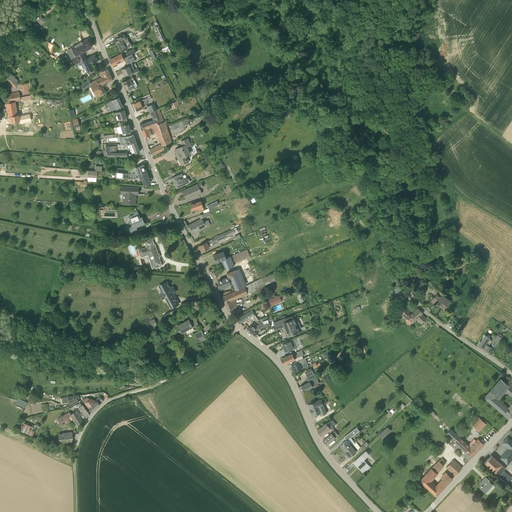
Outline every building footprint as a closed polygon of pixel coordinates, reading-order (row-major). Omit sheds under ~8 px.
[(42,24),(46,20),(42,15),(37,19),(42,24)] [(159,42),(165,40),(158,25),(157,25),(157,26),(155,28),(157,31),(155,32),(156,34),(156,35),(159,42)] [(126,38),(124,34),(114,38),(120,51),(127,47),(131,45),(127,37),(126,38)] [(87,59),(83,52),(91,47),(87,39),(71,47),(76,56),(79,63),(95,55),(95,54),(87,59)] [(134,48),(126,52),(128,56),(133,54),(136,53),(134,48)] [(122,54),(110,60),(112,65),(125,59),(125,60),(128,66),(129,65),(133,64),(132,63),(136,61),(133,54),(128,56),(124,58),(122,54)] [(91,63),(98,60),(95,55),(79,63),(83,61),(86,67),(85,68),(87,73),(88,72),(90,77),(95,72),(94,69),(91,63)] [(125,75),(132,72),(129,65),(128,66),(122,69),(125,75)] [(104,71),(103,68),(97,71),(98,74),(99,73),(101,77),(93,81),(93,82),(91,83),(87,80),(82,84),(82,85),(81,86),(84,89),(85,88),(90,85),(96,97),(101,95),(100,94),(105,92),(102,86),(104,85),(104,84),(112,80),(107,69),(104,71)] [(9,72),(3,78),(2,89),(7,88),(6,84),(6,82),(8,81),(15,88),(19,84),(16,81),(17,80),(9,72)] [(135,82),(132,75),(129,76),(130,78),(122,82),(124,87),(125,87),(126,91),(131,88),(129,85),(132,84),(131,83),(132,82),(134,87),(137,86),(135,82)] [(22,95),(32,92),(30,83),(21,85),(21,88),(21,89),(22,95)] [(20,97),(19,91),(4,95),(5,100),(6,100),(9,116),(10,116),(11,122),(28,119),(27,115),(23,116),(23,113),(20,113),(19,111),(17,111),(15,104),(14,104),(13,102),(31,98),(30,95),(20,97)] [(119,97),(107,103),(110,110),(112,111),(123,106),(119,97)] [(137,111),(143,108),(143,107),(147,105),(146,104),(147,103),(147,102),(148,101),(146,98),(140,101),(134,104),(136,108),(135,108),(136,110),(137,111)] [(150,113),(150,112),(157,109),(154,103),(147,106),(150,113)] [(159,109),(157,109),(150,112),(153,120),(140,125),(142,130),(153,126),(162,122),(164,121),(159,109)] [(127,121),(126,118),(127,118),(124,110),(116,112),(119,120),(120,123),(127,121)] [(168,131),(189,123),(187,118),(170,125),(165,124),(168,131)] [(158,136),(168,133),(165,124),(165,121),(164,121),(162,122),(153,126),(142,130),(144,136),(156,132),(158,136)] [(189,123),(168,131),(168,133),(169,135),(186,129),(185,126),(189,124),(189,123)] [(131,131),(129,124),(125,125),(125,124),(120,126),(123,133),(127,132),(131,131)] [(118,134),(106,135),(106,139),(119,137),(123,137),(126,137),(128,136),(127,132),(123,133),(120,126),(116,127),(118,134)] [(172,142),(169,135),(168,133),(158,136),(161,144),(149,150),(152,156),(165,149),(164,148),(170,145),(169,143),(172,142)] [(127,145),(136,142),(135,139),(135,138),(135,136),(134,136),(133,135),(128,136),(126,137),(123,137),(126,143),(125,143),(126,145),(127,145)] [(189,162),(186,155),(190,153),(187,147),(191,145),(188,138),(180,141),(182,146),(174,149),(178,158),(180,158),(183,165),(189,162)] [(139,152),(136,142),(127,145),(126,145),(128,150),(130,149),(132,153),(134,152),(135,153),(139,152)] [(116,152),(116,146),(104,146),(104,150),(103,150),(103,156),(127,157),(127,152),(116,152)] [(132,175),(146,171),(144,164),(135,168),(136,170),(131,172),(131,169),(117,167),(117,169),(117,171),(130,172),(132,175)] [(150,182),(146,171),(132,175),(130,172),(117,171),(117,172),(123,173),(122,178),(133,179),(139,177),(140,180),(142,179),(144,185),(150,182)] [(184,179),(182,173),(172,177),(176,188),(183,184),(185,184),(187,184),(189,183),(190,182),(189,179),(187,179),(187,178),(184,179)] [(196,196),(202,193),(200,189),(203,187),(201,182),(198,184),(182,190),(186,199),(196,195),(196,196)] [(136,204),(136,194),(138,194),(138,187),(121,186),(120,194),(123,194),(122,204),(136,204)] [(204,210),(201,201),(190,204),(192,210),(197,208),(199,212),(204,210)] [(209,210),(219,205),(217,201),(207,206),(209,210)] [(203,217),(211,214),(210,211),(199,215),(200,219),(187,226),(191,235),(210,224),(208,219),(204,221),(202,218),(203,217)] [(139,218),(137,212),(133,213),(134,214),(128,216),(132,226),(127,228),(130,235),(138,232),(136,226),(144,223),(142,217),(139,218)] [(239,227),(238,226),(237,227),(237,226),(233,228),(224,233),(213,238),(207,242),(207,241),(199,245),(202,251),(209,247),(208,244),(209,244),(210,246),(217,242),(224,238),(235,233),(234,230),(239,227)] [(154,245),(152,239),(144,241),(146,247),(138,249),(140,258),(148,255),(152,268),(161,265),(159,257),(158,257),(157,254),(158,254),(155,244),(154,245)] [(243,254),(233,258),(235,262),(250,256),(248,252),(243,254)] [(224,253),(214,257),(216,262),(223,259),(225,265),(224,265),(225,269),(234,266),(233,263),(231,259),(230,256),(226,258),(224,253)] [(214,268),(210,270),(215,278),(219,275),(214,268)] [(228,277),(218,281),(220,288),(232,283),(235,290),(246,285),(239,268),(235,270),(227,273),(226,273),(228,277)] [(267,290),(264,285),(261,278),(222,297),(224,302),(225,302),(228,309),(237,305),(235,299),(248,294),(248,293),(251,292),(254,297),(267,290)] [(421,291),(425,286),(415,278),(411,284),(421,291)] [(170,288),(166,282),(158,286),(161,292),(159,293),(162,299),(165,298),(170,308),(178,304),(173,293),(176,291),(173,287),(170,288)] [(401,298),(405,293),(401,289),(397,294),(401,298)] [(440,296),(437,294),(431,301),(435,304),(437,302),(445,308),(450,301),(442,294),(440,296)] [(281,301),(279,295),(268,300),(270,306),(281,301)] [(411,315),(400,304),(395,309),(398,312),(399,312),(408,322),(409,320),(412,323),(416,318),(421,323),(426,318),(421,314),(422,313),(418,308),(411,315)] [(254,314),(258,312),(254,307),(251,309),(251,310),(236,319),(239,323),(254,314)] [(264,329),(271,327),(269,322),(273,321),(271,315),(261,318),(262,322),(264,329)] [(283,327),(284,328),(287,337),(300,332),(296,323),(294,318),(293,318),(292,315),(285,318),(285,317),(281,319),(273,322),(276,330),(283,327)] [(149,330),(157,326),(153,319),(145,324),(149,330)] [(198,325),(195,319),(190,321),(188,319),(177,325),(181,333),(192,327),(193,328),(196,326),(197,326),(197,325),(198,325)] [(264,329),(262,322),(253,325),(252,324),(251,322),(245,325),(248,328),(255,335),(258,331),(264,329)] [(197,339),(204,335),(201,329),(194,333),(197,339)] [(487,346),(491,340),(489,339),(490,338),(485,335),(481,342),(479,341),(477,345),(483,348),(485,345),(487,346)] [(285,351),(293,348),(293,349),(297,348),(294,339),(290,340),(290,341),(282,344),(285,351)] [(296,362),(301,359),(300,356),(304,355),(301,350),(292,353),(292,354),(282,358),(285,363),(295,359),(296,362)] [(294,372),(301,369),(308,366),(304,358),(301,359),(296,362),(291,364),(294,372)] [(314,374),(313,372),(308,375),(309,376),(307,377),(309,382),(303,385),(299,387),(301,392),(319,383),(314,374)] [(510,417),(511,415),(511,388),(500,378),(499,378),(488,391),(489,391),(484,397),(509,419),(510,417)] [(61,403),(68,402),(70,407),(79,401),(78,399),(79,398),(79,397),(79,395),(60,397),(61,403)] [(96,400),(85,396),(81,399),(89,409),(89,408),(92,411),(100,404),(103,401),(100,397),(96,400)] [(18,398),(15,404),(24,408),(27,402),(18,398)] [(326,413),(324,405),(323,405),(327,403),(325,398),(308,404),(311,413),(313,412),(314,415),(320,413),(321,415),(326,413)] [(81,405),(80,402),(77,404),(77,403),(73,406),(76,409),(78,407),(81,411),(81,410),(86,417),(90,414),(82,404),(81,405)] [(84,422),(76,410),(70,414),(69,411),(60,417),(57,419),(60,424),(63,422),(72,416),(78,426),(84,422)] [(478,418),(471,424),(479,431),(485,424),(478,418)] [(335,424),(331,419),(329,421),(326,423),(317,431),(320,435),(328,428),(330,430),(334,427),(333,426),(335,424)] [(22,424),(19,431),(33,436),(35,430),(30,428),(32,425),(25,422),(23,425),(22,424)] [(356,427),(348,433),(351,437),(359,430),(356,427)] [(381,438),(384,435),(390,430),(387,427),(381,432),(378,435),(381,438)] [(451,428),(446,434),(450,437),(454,441),(459,436),(451,428)] [(326,445),(335,438),(338,435),(335,431),(323,440),(326,445)] [(74,439),(73,437),(71,437),(71,432),(63,433),(58,434),(59,441),(71,439),(74,439)] [(459,436),(454,441),(466,453),(471,457),(484,444),(477,438),(472,443),(469,446),(459,436)] [(509,448),(500,458),(508,465),(511,460),(511,443),(506,438),(503,442),(509,448)] [(349,442),(347,440),(346,440),(340,445),(345,451),(352,445),(350,442),(349,442)] [(368,444),(366,442),(358,449),(360,451),(368,444)] [(356,451),(357,450),(353,444),(352,445),(345,451),(349,457),(356,451)] [(370,466),(364,459),(369,455),(365,451),(354,462),(357,465),(363,472),(370,466)] [(506,483),(510,478),(502,471),(505,468),(491,455),(484,463),(497,476),(496,477),(501,481),(502,480),(506,483)] [(446,462),(442,458),(439,461),(439,460),(434,464),(431,468),(431,467),(419,480),(436,496),(452,478),(445,471),(440,477),(441,478),(436,485),(431,481),(438,474),(437,473),(444,465),(443,465),(446,462)] [(455,475),(461,468),(453,460),(446,467),(455,475)] [(485,493),(493,485),(488,481),(489,480),(485,476),(479,483),(481,486),(479,488),(485,493)] [(409,502),(413,497),(411,496),(414,492),(410,489),(407,494),(409,496),(406,499),(407,500),(407,501),(409,502)]
